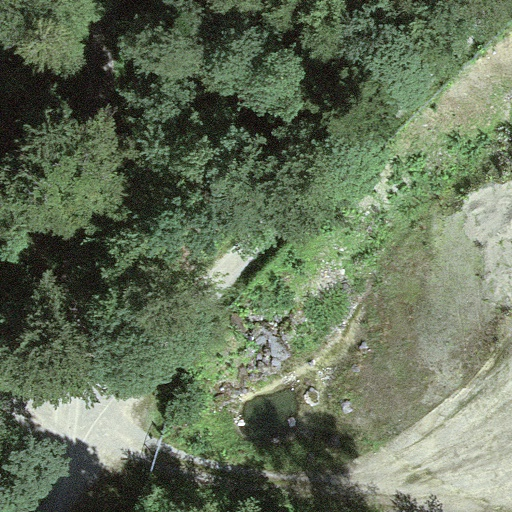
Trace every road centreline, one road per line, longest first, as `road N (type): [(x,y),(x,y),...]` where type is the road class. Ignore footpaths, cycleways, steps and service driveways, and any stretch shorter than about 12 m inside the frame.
road 1 (track): [(501,0),(214,332),(92,434),(0,409)]
road 2 (track): [(69,0),(54,101),(92,434),(30,511)]
